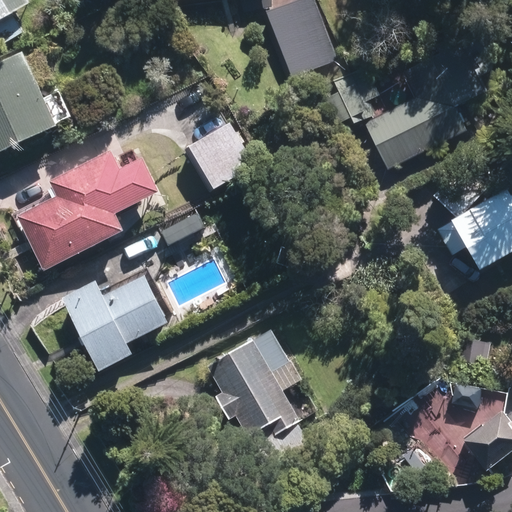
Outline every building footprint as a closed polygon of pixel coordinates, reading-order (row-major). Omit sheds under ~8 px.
[(0,0),(0,27),(30,11),(23,0),(0,0)] [(314,4),(271,20),(294,81),(337,64),(314,4)] [(463,134),(453,111),(481,98),(450,31),(402,53),(426,104),(373,129),(391,168),(463,134)] [(25,65),(0,75),(0,158),(56,133),(25,65)] [(382,112),(366,78),(314,102),(330,136),(382,112)] [(231,125),(191,148),(212,185),(252,163),(231,125)] [(64,198),(22,219),(49,271),(127,232),(119,216),(160,195),(145,165),(125,175),(115,155),(57,184),(64,198)] [(459,180),(440,200),(460,219),(479,199),(459,180)] [(511,210),(509,205),(460,233),(484,275),(511,258),(511,210)] [(97,284),(68,299),(103,367),(132,352),(126,342),(168,321),(147,279),(105,300),(97,284)] [(253,343),(213,366),(228,392),(221,396),(232,414),(239,410),(251,430),(271,418),(278,430),(297,419),(253,343)] [(511,423),(505,414),(472,440),(490,462),(511,444),(511,423)]
